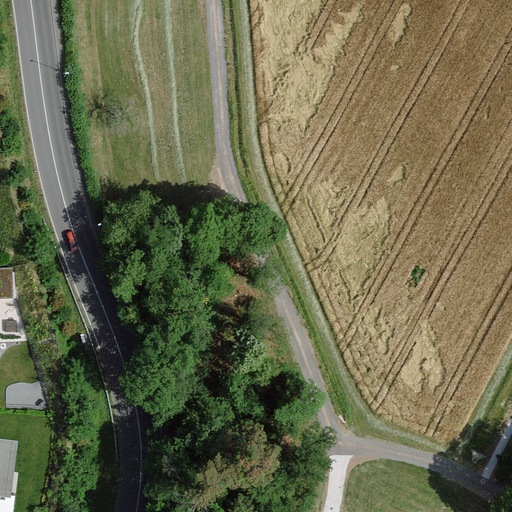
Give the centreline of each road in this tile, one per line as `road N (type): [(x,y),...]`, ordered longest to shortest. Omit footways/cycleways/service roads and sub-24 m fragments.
road 1 (track): [(511,502),(365,401),(299,323),(209,162),(202,0)]
road 2 (secondary): [(137,511),(136,404),(57,176),(31,0)]
